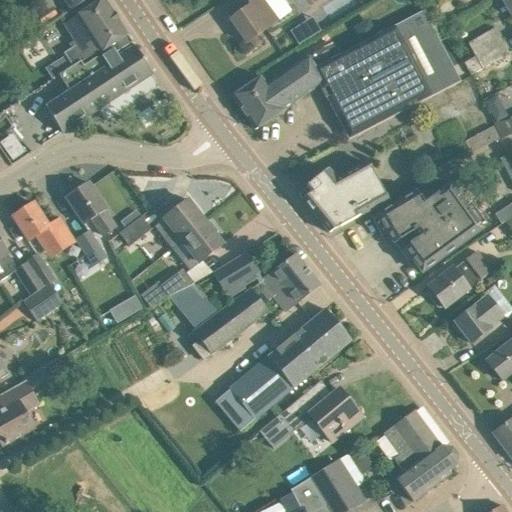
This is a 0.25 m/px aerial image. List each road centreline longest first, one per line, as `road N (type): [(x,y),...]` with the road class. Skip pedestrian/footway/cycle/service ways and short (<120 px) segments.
road 1 (secondary): [(501,481),(223,136)]
road 2 (residential): [(0,189),(72,147),(169,159),(223,136)]
road 3 (secondary): [(223,136),(123,0)]
